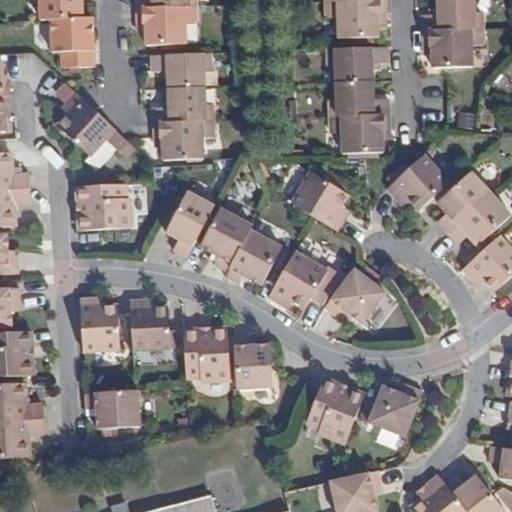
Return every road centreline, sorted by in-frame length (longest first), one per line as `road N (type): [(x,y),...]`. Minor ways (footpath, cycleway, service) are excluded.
road 1 (residential): [(56,280),(148,283),(196,295),(326,362),(367,370),(418,366),(476,340)]
road 2 (residential): [(56,280),(51,157),(26,131),(25,58)]
road 3 (residential): [(476,340),(475,398),(463,427),(447,454),(410,483)]
road 4 (residential): [(63,436),(56,280)]
road 5 (residential): [(369,242),(433,269),(456,295),(476,340)]
road 6 (residential): [(413,138),(410,0)]
